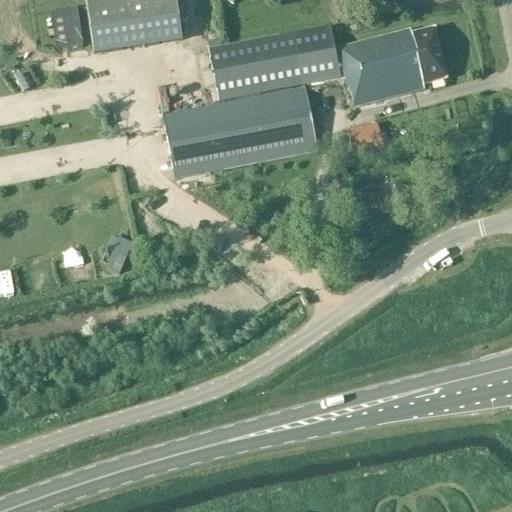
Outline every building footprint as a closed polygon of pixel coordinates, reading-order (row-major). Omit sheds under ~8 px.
[(181,43),(174,0),(83,0),(92,56),(181,43)] [(328,28),(326,28),(207,52),(217,103),(338,79),(328,28)] [(350,91),(354,108),(423,91),(422,87),(445,81),(433,31),(410,36),(409,32),(336,50),(346,92),(350,91)] [(315,154),(303,91),(161,118),(173,181),(315,154)] [(383,152),(377,125),(347,132),(353,159),(383,152)] [(444,171),(431,173),(433,187),(446,184),(444,171)]
